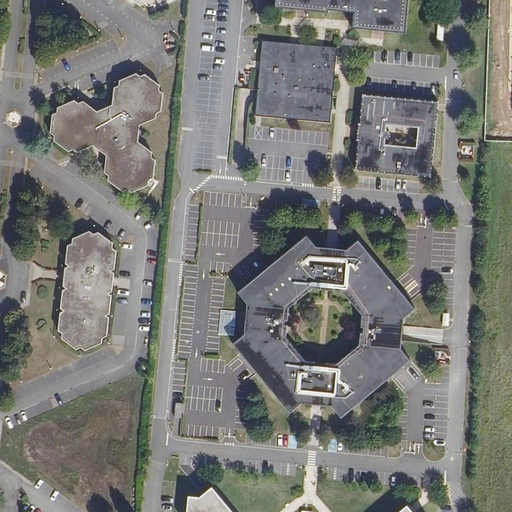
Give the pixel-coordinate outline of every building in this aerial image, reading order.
[(272,0),(272,12),(324,15),(325,12),(352,13),(351,29),(403,32),(404,0),(272,0)] [(332,123),(338,49),(264,42),(258,99),(256,115),(332,123)] [(56,111),(53,129),(58,132),(57,137),(67,145),(73,147),(77,145),(82,148),(97,141),(110,151),(110,168),(113,171),(113,176),(129,187),(133,185),(137,188),(154,181),(154,176),(160,172),(161,155),(157,152),(157,148),(144,137),(144,120),(159,113),(166,104),(167,88),(163,86),(164,79),(148,69),(144,71),(138,69),(123,75),(123,81),(118,84),(116,99),(102,107),(86,97),(82,99),(78,97),(60,104),(60,108),(56,111)] [(359,134),(361,135),(357,171),(433,179),(440,105),(364,97),(362,124),(360,124),(359,129),(359,134)] [(79,348),(84,351),(100,343),(101,339),(107,337),(109,320),(107,317),(111,315),(112,299),(109,294),(114,291),(116,274),(113,272),(117,270),(118,251),(115,248),(116,244),(100,233),(95,234),(93,231),(75,238),(74,243),(69,245),(67,262),(70,265),(65,269),(64,277),(63,285),(66,288),(63,290),(60,307),(63,311),(59,314),(57,329),(61,333),(60,339),(76,350),(79,348)] [(417,306),(358,240),(347,249),(330,248),(315,247),(306,235),(237,292),(247,305),(245,334),(233,344),(291,413),(302,403),(317,404),(334,406),(343,418),(413,359),(403,348),(404,317),(417,306)] [(189,499),(187,511),(228,511),(211,492),(200,501),(189,499)]
